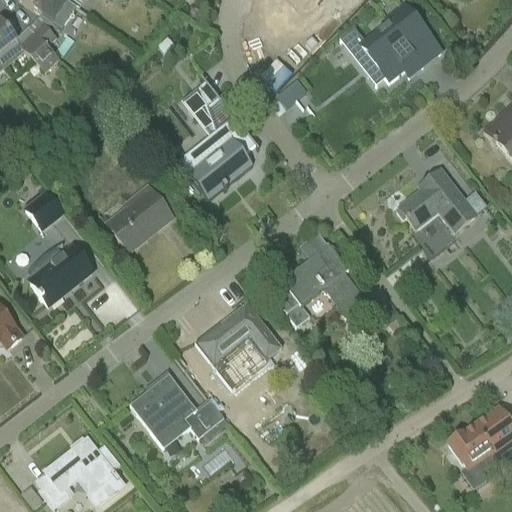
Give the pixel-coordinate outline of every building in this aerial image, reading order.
[(67,6),(65,5),(57,0),(20,0),(17,5),(60,34),(75,12),(66,6),(67,6)] [(412,61),(420,72),(440,57),(403,10),(384,26),(387,29),(359,52),(353,57),(368,76),(374,71),(387,88),(404,75),(400,70),(412,61)] [(27,33),(15,45),(0,27),(0,70),(3,74),(24,58),(44,79),(58,65),(46,53),(31,38),(27,33)] [(46,53),(55,44),(41,29),(31,38),(46,53)] [(167,42),(156,51),(164,61),(175,52),(167,42)] [(294,85),(285,93),(294,105),(304,97),(294,85)] [(205,87),(198,93),(205,114),(218,102),(205,87)] [(132,103),(119,95),(110,109),(123,117),(132,103)] [(506,161),(511,167),(511,109),(482,137),(490,146),(489,147),(493,151),(494,150),(496,153),(505,162),(506,161)] [(214,138),(177,167),(187,178),(185,179),(207,206),(222,195),(223,197),(226,194),(224,192),(251,171),(242,160),(255,150),(236,125),(235,125),(234,124),(233,124),(232,124),(231,124),(230,124),(229,125),(214,136),(213,137),(214,138)] [(105,126),(89,127),(89,139),(105,139),(105,126)] [(21,132),(9,140),(17,150),(10,154),(18,166),(49,144),(40,132),(27,141),(21,132)] [(474,222),(438,176),(424,187),(429,193),(423,198),(421,196),(397,214),(398,215),(400,214),(406,221),(404,223),(414,235),(436,218),(453,239),(474,222)] [(171,224),(159,209),(146,193),(124,210),(127,213),(105,231),(126,257),(155,234),(156,236),(171,224)] [(20,214),(39,238),(62,221),(43,197),(20,214)] [(270,301),(295,333),(306,323),(299,313),(322,296),(353,335),(374,319),(342,279),(346,276),(327,251),(323,254),(315,245),(304,254),(311,263),(279,287),(283,292),(270,301)] [(91,277),(78,262),(71,252),(69,250),(58,258),(54,253),(42,261),(34,268),(28,274),(24,279),(25,281),(29,285),(27,287),(34,296),(38,301),(37,302),(40,306),(41,305),(47,312),(91,277)] [(264,367),(281,354),(245,309),(194,349),(217,379),(228,370),(223,364),(248,345),(264,367)] [(393,315),(384,322),(388,328),(398,321),(393,315)] [(20,343),(8,327),(0,317),(0,347),(6,355),(20,343)] [(401,332),(391,339),(397,347),(406,339),(401,332)] [(162,454),(188,434),(198,446),(223,426),(207,406),(194,415),(167,381),(129,411),(162,454)] [(511,437),(496,415),(446,450),(458,466),(464,474),(464,476),(460,479),(472,496),(501,476),(494,465),(511,452),(511,437)] [(45,479),(35,487),(36,488),(41,495),(38,497),(49,511),(55,511),(66,503),(69,501),(61,491),(65,489),(75,480),(89,497),(87,499),(86,500),(87,501),(95,511),(96,511),(123,491),(111,477),(119,471),(102,451),(95,457),(86,444),(43,477),(45,479)]
